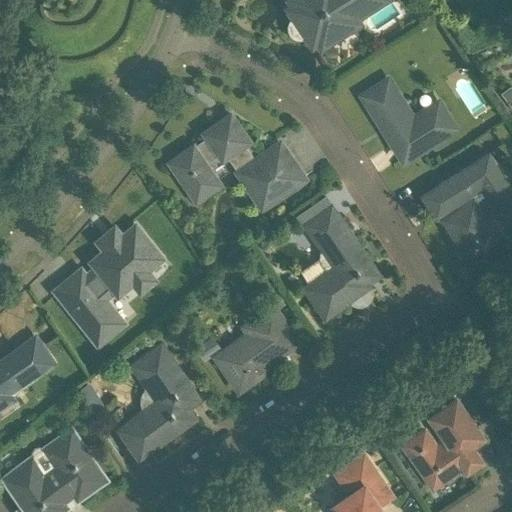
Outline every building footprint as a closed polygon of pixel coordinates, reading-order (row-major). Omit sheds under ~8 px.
[(287,8),(295,19),(293,21),(292,22),(291,24),(291,25),(291,26),(291,28),(291,29),(292,31),(293,33),(294,34),(295,35),(297,36),(299,36),(301,36),(303,35),(304,34),(312,46),(317,43),(321,48),(348,30),(345,25),(381,0),(289,0),(292,4),(287,8)] [(431,6),(426,0),(412,0),(420,13),(431,6)] [(362,95),(403,160),(455,127),(438,101),(414,117),(387,78),(362,95)] [(511,87),(511,86),(501,94),(511,108),(511,87)] [(180,178),(181,181),(183,180),(196,199),(218,184),(205,164),(220,154),(222,158),(226,155),(262,206),(305,176),(304,175),(303,176),(286,151),(285,152),(286,153),(270,164),(263,154),(255,159),(244,143),(248,140),(239,127),(236,129),(234,126),(237,124),(230,114),(205,132),(207,136),(171,161),(171,160),(170,161),(181,177),(180,178)] [(463,247),(472,241),(491,228),(485,219),(497,211),(503,221),(511,215),(511,191),(488,153),(423,195),(424,196),(436,213),(435,214),(436,215),(444,209),(448,215),(444,217),(463,247)] [(368,260),(354,241),(331,207),(306,224),(325,251),(323,254),(322,257),(324,261),(330,269),(306,286),(325,314),(350,297),(353,300),(357,301),(361,301),(365,299),(368,296),(370,292),(369,288),(368,284),(356,268),(368,260)] [(118,291),(159,257),(135,227),(121,238),(117,233),(103,245),(107,250),(93,261),(97,266),(82,279),(90,290),(69,307),(97,342),(122,322),(103,298),(115,288),(118,291)] [(289,302),(282,292),(271,299),(279,310),(289,302)] [(239,386),(255,375),(252,371),(295,341),(272,308),(246,327),(251,333),(218,356),(239,386)] [(8,392),(52,362),(35,337),(0,360),(0,405),(11,397),(8,392)] [(217,352),(208,339),(196,348),(205,361),(217,352)] [(133,365),(150,389),(147,390),(146,393),(145,394),(144,396),(144,397),(144,398),(143,400),(144,401),(144,403),(144,404),(145,406),(145,407),(146,408),(120,427),(140,455),(194,417),(182,400),(193,392),(161,345),(133,365)] [(404,444),(419,466),(433,486),(464,465),(467,469),(480,460),(470,445),(482,437),(456,400),(431,418),(446,440),(436,447),(423,430),(404,444)] [(28,511),(57,511),(67,505),(63,500),(73,494),(77,499),(106,479),(71,428),(3,475),(28,511)] [(377,511),(381,509),(377,504),(391,495),(363,455),(337,473),(351,493),(334,504),(339,511),(377,511)] [(291,511),(277,492),(265,501),(272,511),(291,511)]
